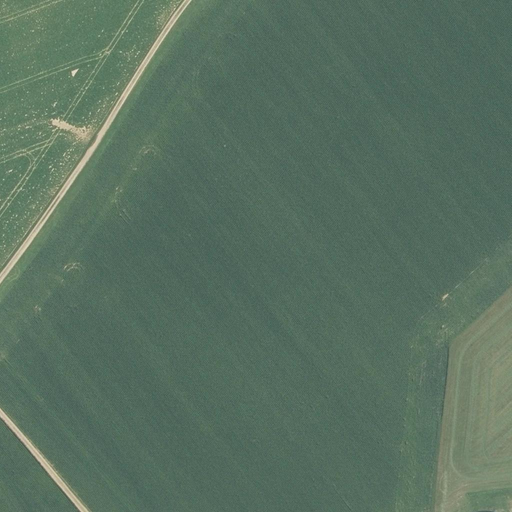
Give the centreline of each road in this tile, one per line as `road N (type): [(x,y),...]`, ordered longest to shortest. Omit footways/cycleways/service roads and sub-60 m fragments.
road 1 (track): [(0,281),(188,0)]
road 2 (track): [(84,511),(0,413)]
